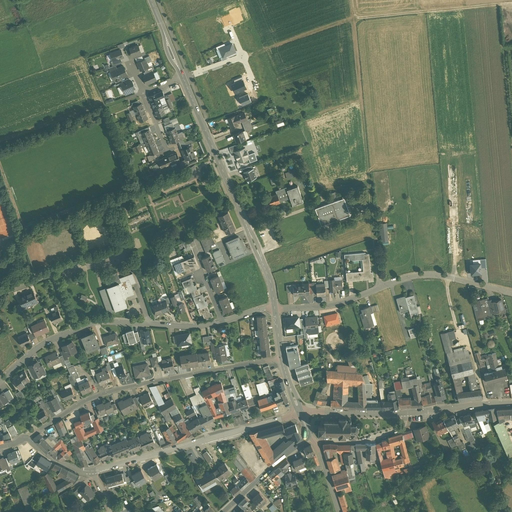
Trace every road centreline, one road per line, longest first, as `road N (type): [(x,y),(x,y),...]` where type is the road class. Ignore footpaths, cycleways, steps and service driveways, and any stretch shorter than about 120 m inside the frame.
road 1 (residential): [(26,438),(119,388),(281,359)]
road 2 (track): [(380,286),(353,18)]
road 3 (secondary): [(274,308),(270,281),(183,79)]
road 4 (residential): [(274,308),(342,302),(433,275),(511,292)]
road 5 (tertiary): [(301,414),(94,471)]
road 6 (residential): [(73,331),(95,322),(210,324),(274,308)]
road 7 (track): [(511,4),(353,18)]
road 8 (track): [(142,92),(0,145)]
